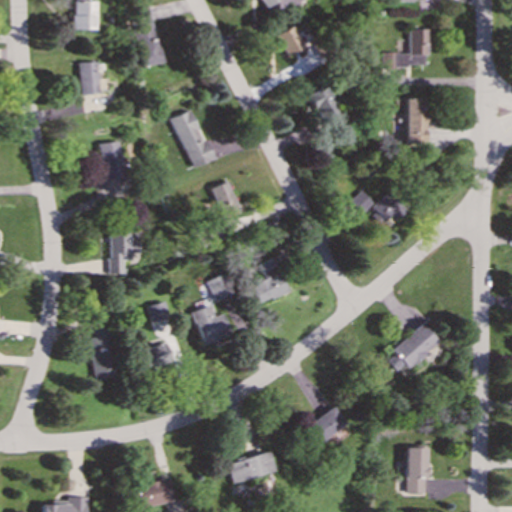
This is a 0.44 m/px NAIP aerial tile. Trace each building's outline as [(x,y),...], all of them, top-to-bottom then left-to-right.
[(93,1),(69,0),(69,31),(92,31),(93,1)] [(258,0),(262,8),(280,0),(258,0)] [(160,62),(147,4),(127,9),(140,67),(160,62)] [(274,33),(283,55),(301,48),(292,26),(274,33)] [(425,55),(425,28),(406,28),(405,52),(379,52),(379,67),(420,68),(420,55),(425,55)] [(95,96),(93,61),(75,62),(76,97),(95,96)] [(322,85),(305,94),(319,123),(337,114),(322,85)] [(423,98),(402,97),(402,143),(422,144),(423,98)] [(187,167),(207,159),(186,101),(166,109),(187,167)] [(117,141),(97,142),(98,179),(118,179),(117,141)] [(235,211),(226,181),(208,187),(217,217),(235,211)] [(346,200),(359,215),(364,212),(376,225),(387,215),(391,220),(402,211),(384,191),(371,203),(358,189),(346,200)] [(134,227),(105,227),(105,273),(119,273),(119,259),(128,259),(127,251),(134,251),(134,227)] [(285,291),(271,257),(255,263),(261,278),(248,283),(255,303),(285,291)] [(203,279),(211,301),(232,293),(224,271),(203,279)] [(165,319),(162,301),(144,304),(147,322),(165,319)] [(220,313),(210,316),(207,305),(188,310),(199,343),(227,334),(220,313)] [(89,379),(112,376),(105,320),(84,322),(85,336),(84,336),(89,379)] [(434,341),(417,322),(388,348),(391,352),(381,361),(392,373),(399,367),(402,370),(434,341)] [(179,357),(172,337),(134,350),(140,370),(179,357)] [(343,422),(329,405),(302,427),(317,444),(343,422)] [(421,447),(401,447),(400,492),(421,492),(421,447)] [(223,462),(228,482),(271,471),(266,451),(223,462)] [(169,501),(165,477),(132,484),(136,507),(169,501)] [(38,511),(82,511),(82,496),(63,496),(62,503),(38,503),(38,511)]
